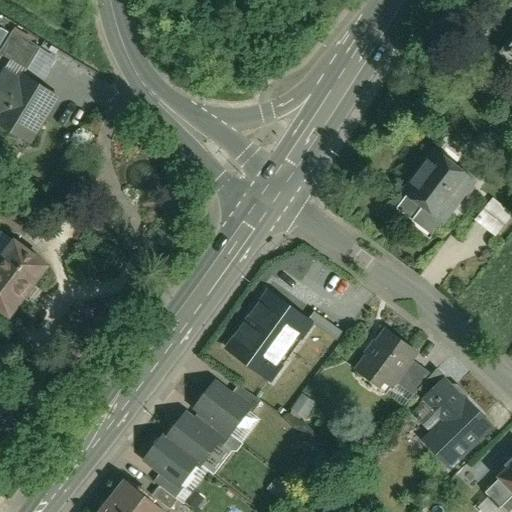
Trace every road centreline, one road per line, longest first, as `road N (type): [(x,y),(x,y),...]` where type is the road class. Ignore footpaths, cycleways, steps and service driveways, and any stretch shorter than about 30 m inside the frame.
road 1 (secondary): [(37,511),(274,188)]
road 2 (residential): [(274,188),(418,289),(511,383)]
road 3 (tertiary): [(109,0),(139,82),(274,188)]
road 4 (secondary): [(274,188),(393,0)]
